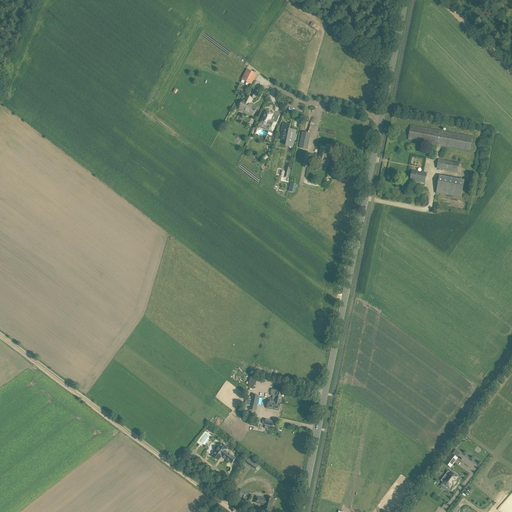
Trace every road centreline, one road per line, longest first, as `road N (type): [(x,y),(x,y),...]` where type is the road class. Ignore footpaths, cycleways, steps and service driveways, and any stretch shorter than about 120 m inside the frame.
road 1 (tertiary): [(301,511),(381,118)]
road 2 (track): [(232,511),(0,336)]
road 3 (tertiary): [(381,118),(405,0)]
